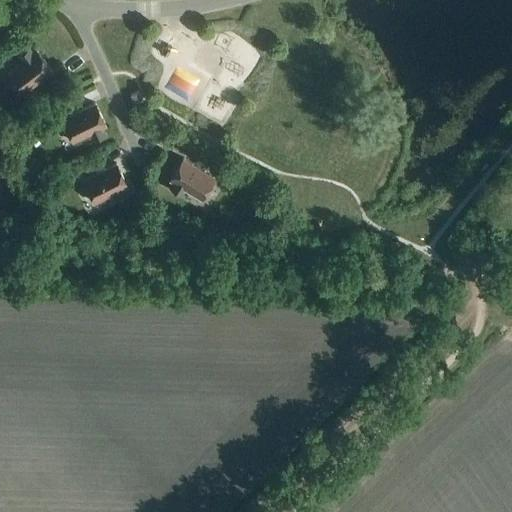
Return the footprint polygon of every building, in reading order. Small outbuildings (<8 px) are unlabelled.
[(34,52),(30,47),(18,55),(22,61),(8,72),(23,93),(52,70),(37,50),(34,52)] [(159,89),(181,103),(193,85),(171,71),(159,89)] [(134,104),(142,101),(139,91),(130,94),(134,104)] [(106,133),(103,127),(106,125),(95,102),(62,118),(73,141),(90,133),(93,140),(106,133)] [(201,198),(215,177),(183,158),(170,179),(173,181),(169,187),(182,195),(185,189),(201,198)] [(128,194),(125,187),(128,186),(117,163),(84,179),(95,202),(112,194),(115,200),(128,194)]
